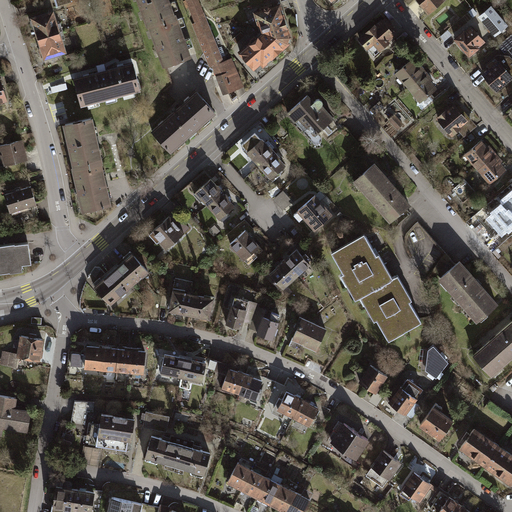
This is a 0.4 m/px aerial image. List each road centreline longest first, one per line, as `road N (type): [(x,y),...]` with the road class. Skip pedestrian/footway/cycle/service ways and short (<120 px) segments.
road 1 (residential): [(67,321),(209,339),(274,361),(367,410),(511,511)]
road 2 (residential): [(319,50),(331,78),(511,285)]
road 3 (residential): [(18,45),(64,234),(83,258)]
road 4 (residential): [(43,465),(157,488),(224,511)]
road 5 (residential): [(390,0),(511,141)]
road 6 (secondary): [(83,258),(207,149)]
road 7 (secondary): [(207,149),(319,50)]
road 8 (residential): [(43,465),(67,321)]
